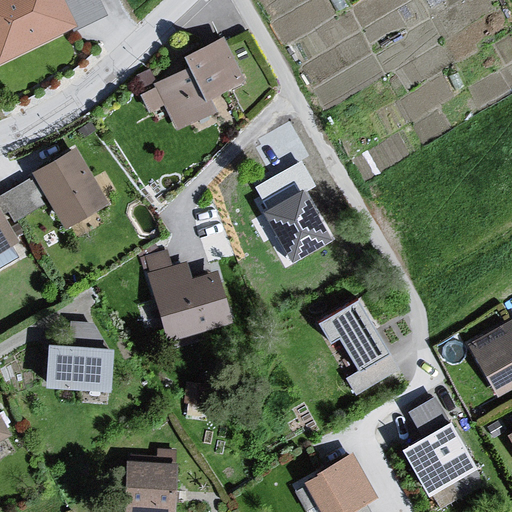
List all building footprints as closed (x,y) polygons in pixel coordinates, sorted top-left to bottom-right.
[(0,0),(0,62),(72,27),(77,24),(64,0),(0,0)] [(64,0),(77,24),(72,27),(73,31),(108,14),(101,0),(64,0)] [(222,33),(181,50),(186,63),(153,81),(155,85),(163,103),(176,128),(214,107),(208,94),(244,79),(222,33)] [(163,103),(155,85),(139,91),(147,110),(163,103)] [(90,120),(78,128),(84,136),(95,128),(90,120)] [(75,144),(32,168),(37,176),(45,191),(63,223),(106,199),(75,144)] [(293,221),(321,169),(280,146),(252,198),(293,221)] [(45,191),(37,176),(30,180),(28,177),(0,192),(0,210),(2,213),(7,210),(13,220),(44,203),(39,194),(45,191)] [(0,246),(16,237),(2,213),(0,210),(0,246)] [(145,254),(149,271),(172,264),(167,248),(145,254)] [(149,271),(146,272),(165,338),(230,320),(215,268),(191,275),(186,260),(172,264),(149,271)] [(389,349),(356,293),(316,317),(328,336),(337,331),(358,368),(389,349)] [(511,315),(467,342),(495,391),(511,381),(511,315)] [(69,318),(68,342),(105,344),(92,320),(69,318)] [(68,342),(44,341),(42,382),(109,386),(111,345),(105,344),(68,342)] [(358,368),(345,375),(355,392),(399,366),(389,349),(358,368)] [(211,382),(186,380),(184,401),(209,403),(211,382)] [(407,409),(420,433),(447,418),(434,394),(407,409)] [(0,415),(0,436),(9,432),(0,415)] [(420,433),(400,444),(426,489),(451,475),(474,462),(449,417),(447,418),(420,433)] [(503,430),(496,419),(486,425),(493,436),(503,430)] [(129,457),(175,460),(176,448),(157,447),(156,454),(130,452),(129,457)] [(375,493),(350,449),(300,477),(320,511),(341,511),(365,499),(375,493)] [(129,457),(125,457),(122,511),(172,511),(175,460),(129,457)] [(474,462),(451,475),(464,498),(488,485),(474,462)] [(371,511),(365,499),(341,511),(371,511)]
